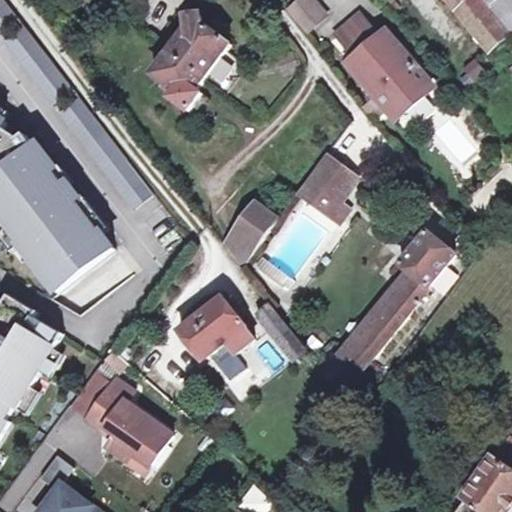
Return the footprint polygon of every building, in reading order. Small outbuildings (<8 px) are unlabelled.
[(9,0),(0,0),(0,28),(3,33),(23,18),(9,0)] [(97,0),(74,0),(74,1),(92,10),(97,0)] [(260,3),(255,0),(241,0),(237,6),(251,16),(260,3)] [(302,0),(291,10),(312,37),(332,20),(315,0),(302,0)] [(483,0),(449,0),(488,46),(509,30),(486,4),(483,0)] [(511,0),(490,0),(486,4),(509,30),(511,27),(511,0)] [(381,37),(364,16),(341,35),(358,56),(366,66),(359,72),(379,97),(387,90),(399,106),(406,114),(429,95),(426,91),(434,85),(397,41),(389,46),(381,37)] [(179,46),(175,52),(210,79),(236,43),(201,17),(186,37),(176,30),(171,39),(179,46)] [(30,26),(10,42),(55,102),(76,86),(30,26)] [(389,30),(381,37),(389,46),(397,41),(389,30)] [(210,79),(175,52),(158,76),(181,92),(177,98),(196,111),(205,97),(209,92),(204,89),(210,79)] [(366,66),(358,56),(350,62),(359,72),(366,66)] [(471,58),(461,73),(477,83),(487,69),(471,58)] [(399,106),(387,90),(379,97),(392,113),(399,106)] [(85,99),(65,113),(138,208),(157,193),(85,99)] [(106,235),(82,205),(88,200),(75,183),(69,188),(59,175),(65,170),(45,144),(41,147),(32,136),(27,140),(10,129),(14,123),(0,114),(0,182),(0,183),(0,182),(0,216),(2,219),(9,214),(31,242),(27,245),(52,277),(65,293),(121,250),(108,233),(106,235)] [(343,168),(329,158),(312,181),(333,197),(336,193),(347,201),(360,181),(343,168)] [(333,197),(312,181),(302,195),(342,224),(352,211),(344,205),(347,201),(336,193),(333,197)] [(234,248),(250,269),(283,223),(263,208),(234,248)] [(411,268),(335,375),(352,397),(373,367),(386,377),(425,324),(412,314),(422,301),(458,251),(450,245),(429,230),(405,263),(411,268)] [(12,301),(7,309),(0,303),(0,447),(15,422),(12,419),(18,408),(23,410),(69,334),(41,318),(44,312),(16,295),(12,301)] [(189,334),(208,358),(212,355),(216,360),(217,358),(235,344),(243,354),(244,355),(263,340),(253,327),(254,326),(232,298),(189,334)] [(434,310),(422,301),(412,314),(425,324),(434,310)] [(300,359),(313,348),(279,305),(266,316),(300,359)] [(243,354),(235,344),(217,358),(226,369),(243,354)] [(80,409),(96,421),(120,387),(104,376),(80,409)] [(125,439),(116,450),(135,464),(141,457),(158,469),(161,465),(180,438),(134,404),(141,394),(124,382),(120,387),(96,421),(95,423),(111,435),(114,431),(125,439)] [(511,511),(511,437),(463,511),(511,511)] [(104,511),(71,487),(82,470),(65,458),(49,481),(66,494),(51,511),(104,511)] [(255,485),(237,505),(244,511),(270,511),(277,504),(255,485)] [(306,511),(298,505),(289,498),(288,497),(276,511),(306,511)]
